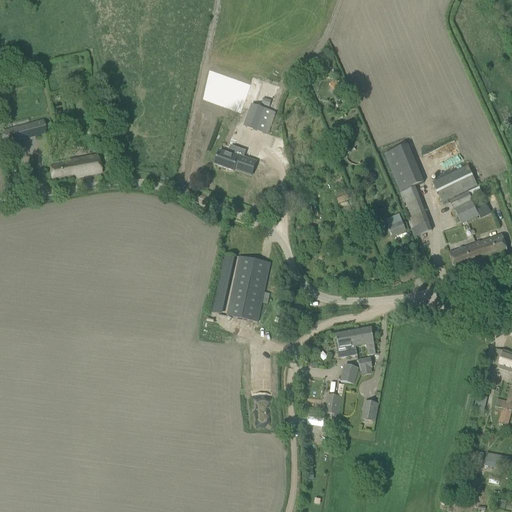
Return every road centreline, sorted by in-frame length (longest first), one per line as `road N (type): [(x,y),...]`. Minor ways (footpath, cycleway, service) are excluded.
road 1 (unclassified): [(341,301),(317,294),(296,274),(275,234),(146,185),(0,206)]
road 2 (track): [(288,511),(295,350),(316,330),(384,301)]
road 3 (unclassified): [(341,301),(403,298),(511,263)]
